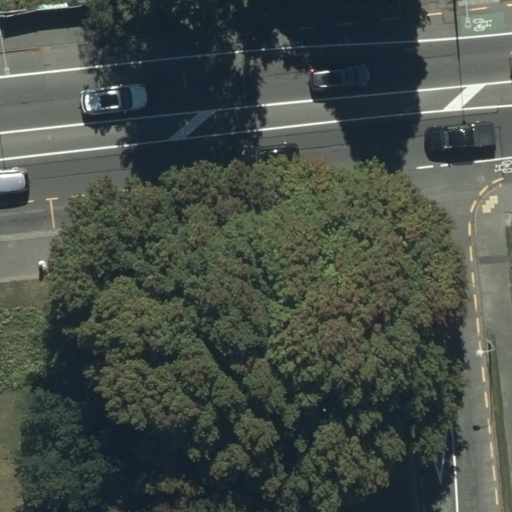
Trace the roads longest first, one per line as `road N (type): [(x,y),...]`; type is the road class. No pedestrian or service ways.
road 1 (secondary): [(421,102),(0,149)]
road 2 (residential): [(458,511),(421,102)]
